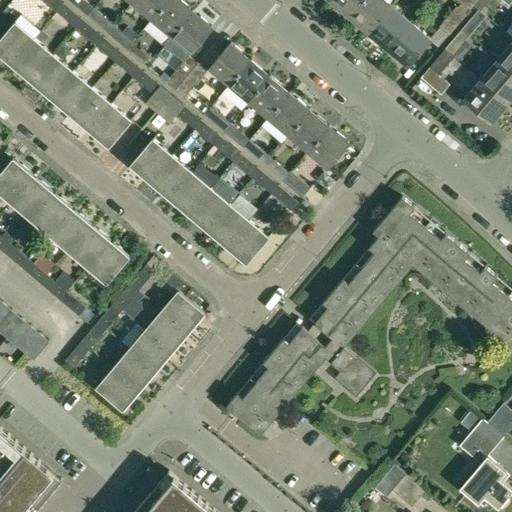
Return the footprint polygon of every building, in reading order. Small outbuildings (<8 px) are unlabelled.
[(42,0),(57,12),(64,4),(59,0),(42,0)] [(94,8),(84,0),(68,0),(87,16),(94,8)] [(133,0),(131,3),(151,19),(167,0),(133,0)] [(181,0),(167,0),(151,19),(171,36),(193,10),(181,0)] [(361,0),(330,0),(349,15),(361,0)] [(391,4),(386,0),(361,0),(349,15),(368,32),(391,4)] [(458,0),(471,10),(469,0),(458,0)] [(469,0),(471,10),(478,0),(469,0)] [(64,4),(57,12),(76,29),(84,20),(64,4)] [(368,32),(388,49),(411,21),(391,4),(368,32)] [(457,6),(440,26),(450,34),(467,14),(457,6)] [(114,24),(94,8),(87,16),(107,32),(114,24)] [(479,9),(462,29),(470,36),(487,16),(479,9)] [(193,10),(171,36),(191,53),(213,27),(193,10)] [(76,29),(96,45),(103,37),(84,20),(76,29)] [(0,39),(0,54),(12,65),(35,38),(15,21),(0,39)] [(431,37),(411,21),(388,49),(408,65),(431,37)] [(133,41),(114,24),(107,32),(127,48),(133,41)] [(462,29),(446,49),(453,55),(470,36),(462,29)] [(103,37),(96,45),(114,61),(121,52),(103,37)] [(54,54),(35,38),(12,65),(32,81),(54,54)] [(133,41),(127,48),(147,66),(153,58),(133,41)] [(511,41),(498,59),(511,71),(511,41)] [(228,84),(250,58),(231,42),(209,68),(228,84)] [(114,61),(134,77),(141,68),(121,52),(114,61)] [(74,71),(54,54),(32,81),(51,98),(74,71)] [(188,56),(166,82),(176,90),(192,70),(198,64),(188,56)] [(250,58),(228,84),(248,101),(270,75),(250,58)] [(509,102),(511,97),(511,71),(498,59),(481,78),(509,102)] [(192,70),(176,90),(185,97),(201,77),(206,71),(198,64),(192,70)] [(430,67),(422,77),(442,94),(450,84),(438,74),(430,67)] [(160,85),(141,68),(134,77),(153,93),(160,85)] [(70,113),(92,86),(74,71),(51,98),(70,113)] [(270,75),(248,101),(268,118),(290,92),(270,75)] [(509,102),(481,78),(465,98),(492,121),(509,102)] [(89,130),(112,103),(92,86),(70,113),(89,130)] [(290,92),(268,118),(288,134),(310,108),(290,92)] [(112,103),(89,130),(109,146),(132,119),(112,103)] [(195,129),(202,120),(182,104),(175,112),(195,129)] [(204,115),(223,131),(230,123),(211,107),(204,115)] [(308,151),(329,125),(310,108),(288,134),(308,151)] [(221,137),(202,120),(195,129),(214,145),(221,137)] [(250,140),(230,123),(223,131),(243,148),(250,140)] [(329,125),(308,151),(327,168),(349,142),(329,125)] [(130,165),(150,181),(173,154),(153,137),(130,165)] [(214,145),(233,161),(240,153),(221,137),(214,145)] [(243,148),(263,164),(269,156),(250,140),(243,148)] [(233,161),(253,177),(260,169),(240,153),(233,161)] [(192,171),(173,154),(150,181),(169,197),(192,171)] [(263,164),(282,181),(289,173),(269,156),(263,164)] [(0,192),(10,201),(33,174),(13,158),(0,173),(0,192)] [(253,177),(272,194),(279,185),(260,169),(253,177)] [(192,171),(169,197),(189,214),(212,187),(192,171)] [(290,171),(289,173),(282,181),(302,198),(310,188),(290,171)] [(33,174),(10,201),(29,217),(52,190),(33,174)] [(298,202),(279,185),(272,194),(291,210),(298,202)] [(231,203),(212,187),(189,214),(208,230),(231,203)] [(52,190),(29,217),(49,233),(71,206),(52,190)] [(373,230),(378,235),(413,263),(511,346),(511,297),(493,281),(497,276),(485,265),(480,271),(465,258),(470,253),(446,232),(441,238),(410,212),(415,206),(402,196),(373,230)] [(250,219),(231,203),(208,230),(227,246),(250,219)] [(71,206),(49,233),(68,250),(90,222),(71,206)] [(250,219),(227,246),(247,263),(269,236),(250,219)] [(90,222),(68,250),(87,266),(110,239),(90,222)] [(8,241),(0,234),(0,248),(1,250),(8,241)] [(413,263),(378,235),(369,247),(374,251),(348,282),(343,278),(322,302),(328,306),(314,322),(317,325),(311,333),(302,326),(289,342),(283,337),(263,361),(268,366),(242,397),(237,392),(226,405),(260,434),(326,356),(341,369),(334,377),(356,396),(376,372),(344,345),(413,263)] [(110,239),(87,266),(107,283),(130,256),(110,239)] [(8,241),(1,250),(21,266),(28,258),(8,241)] [(47,274),(28,258),(21,266),(40,282),(47,274)] [(147,263),(131,282),(139,289),(155,270),(147,263)] [(66,291),(47,274),(40,282),(59,299),(66,291)] [(123,309),(139,289),(131,282),(114,302),(123,309)] [(179,289),(162,309),(189,331),(205,312),(179,289)] [(86,307),(66,291),(59,299),(79,316),(86,307)] [(3,302),(0,306),(0,324),(12,310),(3,302)] [(106,328),(123,309),(114,302),(98,321),(106,328)] [(162,309),(146,328),(172,351),(189,331),(162,309)] [(22,318),(12,310),(0,324),(0,331),(6,336),(22,318)] [(15,344),(31,325),(22,318),(6,336),(15,344)] [(90,348),(106,328),(98,321),(82,341),(90,348)] [(40,333),(31,325),(15,344),(24,352),(40,333)] [(156,370),(172,351),(146,328),(129,348),(156,370)] [(49,341),(40,333),(24,352),(34,359),(49,341)] [(74,367),(90,348),(82,341),(66,360),(74,367)] [(129,348),(113,367),(140,390),(156,370),(129,348)] [(140,390),(113,367),(96,386),(123,409),(140,390)] [(511,408),(504,402),(488,420),(505,435),(511,426),(511,408)] [(461,420),(472,430),(460,444),(481,462),(460,487),(479,504),(485,496),(499,508),(511,492),(511,487),(501,478),(507,470),(488,455),(504,436),(472,408),(461,420)] [(0,511),(35,511),(64,480),(0,426),(0,511)] [(387,496),(393,489),(407,473),(395,464),(376,487),(387,496)] [(218,511),(169,470),(133,511),(218,511)] [(407,473),(393,489),(412,506),(426,489),(407,473)]
